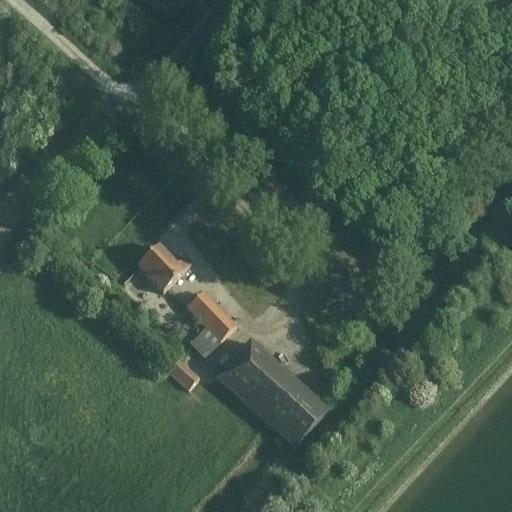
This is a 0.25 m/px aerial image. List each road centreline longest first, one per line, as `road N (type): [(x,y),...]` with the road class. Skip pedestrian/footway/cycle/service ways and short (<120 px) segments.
road 1 (track): [(128,97),(10,0)]
road 2 (track): [(128,97),(222,0)]
